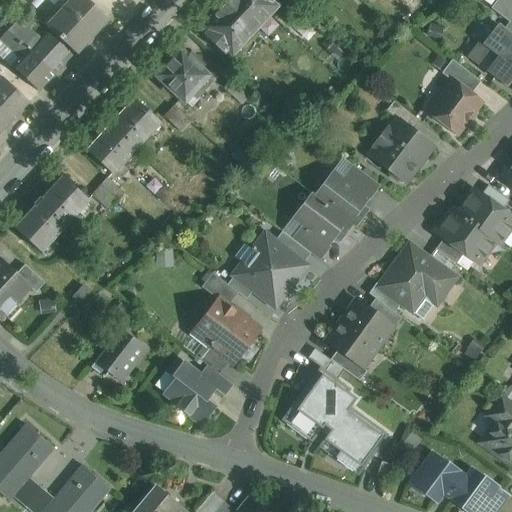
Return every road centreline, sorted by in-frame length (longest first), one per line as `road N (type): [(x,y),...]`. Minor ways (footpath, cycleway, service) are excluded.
road 1 (residential): [(235,461),(282,338),(511,111)]
road 2 (residential): [(235,461),(65,402),(0,352)]
road 3 (secondary): [(0,179),(163,0)]
road 4 (residential): [(379,511),(235,461)]
